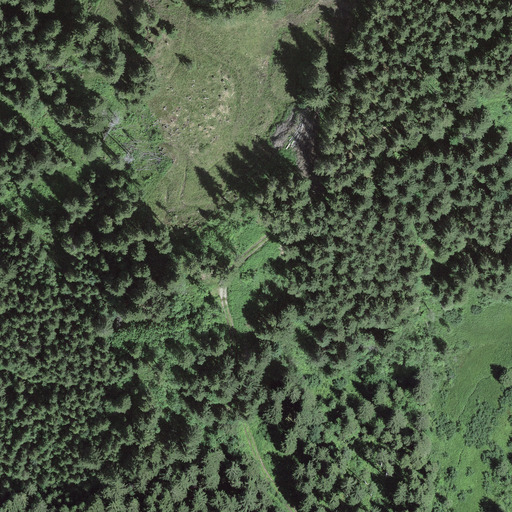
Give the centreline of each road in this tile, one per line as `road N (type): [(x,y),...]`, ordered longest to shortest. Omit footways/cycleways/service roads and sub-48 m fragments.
road 1 (track): [(295,511),(259,467),(237,390),(222,290),(234,266),(368,152),(511,93)]
road 2 (track): [(211,511),(194,416),(233,335)]
